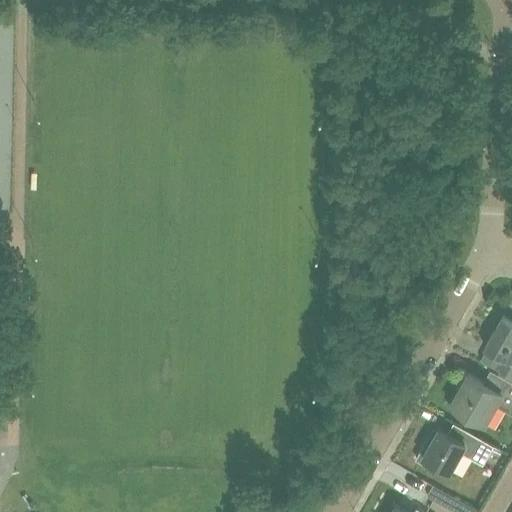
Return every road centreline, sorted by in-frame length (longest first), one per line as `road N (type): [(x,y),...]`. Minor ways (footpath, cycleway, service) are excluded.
road 1 (residential): [(338,511),(489,248)]
road 2 (residential): [(489,248),(504,0)]
